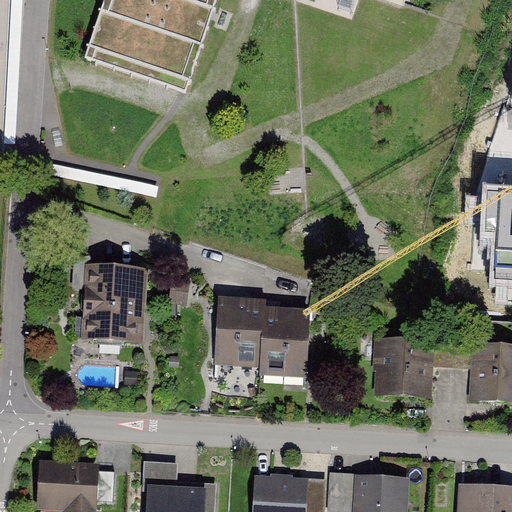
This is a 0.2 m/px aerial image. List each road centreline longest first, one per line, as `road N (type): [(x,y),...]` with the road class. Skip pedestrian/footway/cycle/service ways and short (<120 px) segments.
road 1 (residential): [(511,451),(8,422)]
road 2 (residential): [(27,200),(378,324)]
road 3 (residential): [(27,200),(8,422)]
road 4 (residential): [(40,0),(27,200)]
